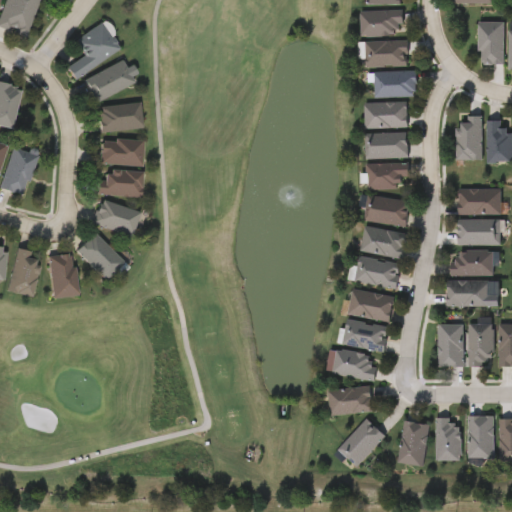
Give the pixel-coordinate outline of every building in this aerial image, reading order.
[(0,29),(0,19),(6,0),(40,0),(28,39),(0,29)] [(363,14),(406,14),(406,37),(363,37),(363,14)] [(120,51),(76,81),(67,69),(85,57),(75,43),(102,24),(120,51)] [(482,66),(482,24),(506,24),(506,66),(482,66)] [(367,43),(410,43),(411,68),(368,69),(367,43)] [(84,79),(124,63),(134,87),(94,104),(84,79)] [(419,98),(377,98),(377,73),(419,73),(419,98)] [(13,131),(0,128),(0,84),(22,90),(13,131)] [(410,130),(367,130),(367,104),(410,104),(410,130)] [(141,105),(143,131),(101,134),(98,109),(141,105)] [(453,161),(453,123),(464,123),(464,116),(479,116),(479,161),(453,161)] [(484,121),(499,121),(499,129),(509,129),(509,163),(484,163),(484,121)] [(411,160),(367,160),(367,135),(411,135),(411,160)] [(144,142),(143,169),(101,167),(101,144),(114,145),(114,141),(144,142)] [(0,143),(9,146),(0,173),(0,143)] [(26,197),(2,191),(11,150),(36,156),(26,197)] [(411,165),(411,191),(369,191),(369,165),(411,165)] [(142,200),(98,197),(99,182),(105,182),(105,173),(143,175),(142,200)] [(498,189),(498,215),(455,215),(455,189),(498,189)] [(371,198),(412,204),(409,229),(367,223),(371,198)] [(140,215),(132,239),(92,225),(100,201),(140,215)] [(497,220),(497,246),(455,246),(455,220),(497,220)] [(409,235),(405,260),(363,254),(366,229),(409,235)] [(125,265),(106,283),(77,253),(95,235),(125,265)] [(33,298),(8,294),(16,251),(40,256),(33,298)] [(490,251),(490,276),(449,276),(449,251),(490,251)] [(48,258),(72,255),(78,298),(53,301),(48,258)] [(398,290),(356,283),(360,260),(402,267),(398,290)] [(486,307),(444,307),(444,281),(486,281),(486,307)] [(396,300),(390,324),(349,314),(355,290),(396,300)] [(466,325),(476,325),(476,318),(490,318),(490,366),(466,366),(466,325)] [(386,352),(343,345),(347,322),(389,329),(386,352)] [(460,366),(435,366),(435,325),(460,325),(460,366)] [(511,325),(511,366),(496,366),(496,325),(511,325)] [(335,351),(380,358),(376,382),(331,374),(335,351)] [(374,414),(331,415),(330,391),(374,390),(374,414)] [(490,459),(466,459),(466,416),(490,416),(490,459)] [(433,461),(433,418),(447,418),(447,425),(457,425),(457,461),(433,461)] [(339,451),(369,419),(388,436),(358,468),(339,451)] [(511,419),(511,461),(497,461),(497,419),(511,419)] [(422,467),(400,463),(406,421),(428,425),(422,467)]
